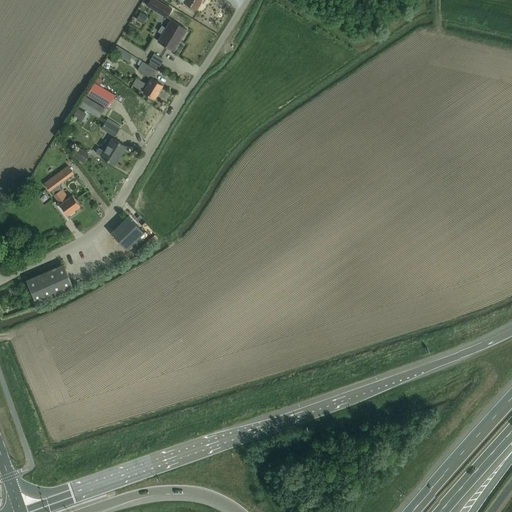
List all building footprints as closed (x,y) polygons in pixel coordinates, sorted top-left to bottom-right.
[(166,18),(171,9),(157,0),(149,0),(146,5),(166,18)] [(180,0),(183,2),(187,5),(196,10),(201,1),(201,0),(180,0)] [(186,29),(178,24),(170,20),(165,28),(161,26),(158,32),(162,34),(158,42),(165,46),(173,51),(178,44),(175,42),(183,28),(186,30),(186,29)] [(116,45),(112,51),(123,58),(127,52),(116,45)] [(163,60),(154,53),(149,60),(159,66),(163,60)] [(156,70),(148,65),(142,61),(137,70),(151,78),(151,79),(156,70)] [(151,79),(151,78),(147,85),(136,78),(132,85),(137,88),(143,92),(154,98),(162,85),(151,79)] [(87,95),(107,107),(115,94),(94,82),(87,95)] [(104,108),(84,96),(79,105),(99,116),(104,108)] [(72,115),(81,121),(86,114),(77,108),(72,115)] [(119,129),(105,120),(101,127),(114,136),(119,129)] [(125,146),(117,141),(112,138),(104,151),(98,148),(95,153),(101,156),(114,164),(119,157),(118,156),(119,154),(120,154),(125,146)] [(77,147),(72,154),(83,163),(89,155),(77,147)] [(80,205),(74,197),(72,195),(66,199),(64,197),(66,195),(57,184),(73,172),(68,165),(44,183),(49,190),(50,190),(60,204),(67,215),(80,205)] [(144,232),(135,223),(128,216),(110,232),(126,249),(134,242),(137,246),(143,240),(140,236),(144,232)] [(110,251),(104,253),(110,266),(115,264),(110,251)] [(63,264),(26,280),(36,302),(73,286),(63,264)]
